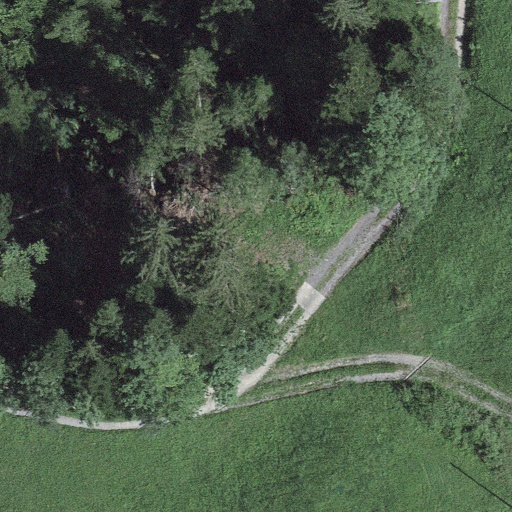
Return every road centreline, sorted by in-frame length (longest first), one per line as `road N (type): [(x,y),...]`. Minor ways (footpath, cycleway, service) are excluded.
road 1 (track): [(0,398),(112,419),(171,416),(234,387),(291,325),(445,113),(448,0)]
road 2 (track): [(234,387),(354,354),(450,369),(511,408)]
